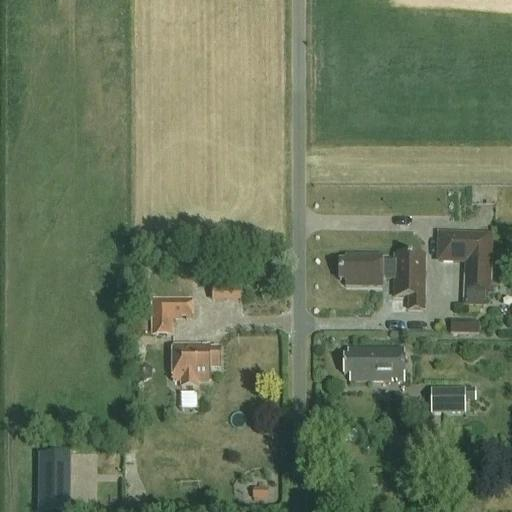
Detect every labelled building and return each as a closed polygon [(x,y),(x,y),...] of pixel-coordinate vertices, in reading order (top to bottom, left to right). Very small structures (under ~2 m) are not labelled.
[(492,293),(494,236),(440,234),(439,263),(466,265),(465,292),(492,293)] [(426,311),(426,298),(426,259),(396,259),(397,265),(385,265),(385,258),(347,258),(347,264),(342,264),(342,282),(347,282),(347,288),(385,288),(385,281),(397,281),(397,298),(409,298),(409,311),(426,311)] [(241,304),(241,281),(227,281),(227,304),(241,304)] [(152,302),(152,338),(174,338),(174,323),(181,323),(181,320),(187,320),(187,323),(192,323),(192,302),(152,302)] [(473,336),(473,324),(451,323),(451,336),(473,336)] [(210,352),(210,348),(172,348),(172,384),(181,384),(181,391),(196,391),(196,384),(210,384),(210,372),(220,372),(220,352),(210,352)] [(352,383),(407,383),(406,351),(350,352),(350,358),(346,358),(347,377),(352,376),(352,383)] [(145,366),(137,371),(137,379),(144,386),(152,380),(153,372),(145,366)] [(476,391),(432,390),(431,416),(466,416),(466,403),(476,404),(476,391)] [(84,454),(84,475),(127,475),(127,453),(84,454)] [(40,459),(40,511),(70,511),(71,459),(40,459)] [(437,466),(437,477),(463,477),(463,466),(437,466)] [(253,493),(253,506),(268,506),(268,493),(253,493)]
